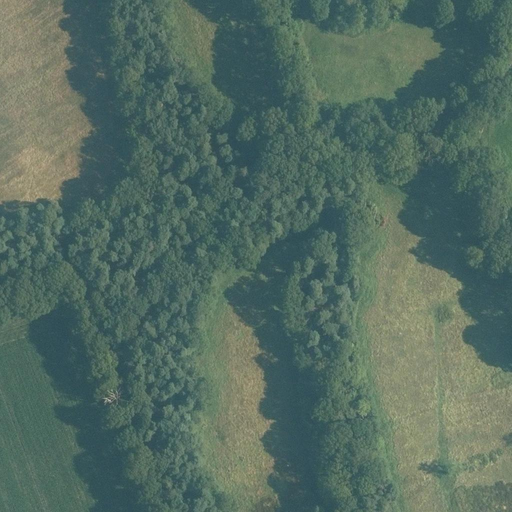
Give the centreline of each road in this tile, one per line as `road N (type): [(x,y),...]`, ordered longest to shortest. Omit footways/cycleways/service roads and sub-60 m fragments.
road 1 (track): [(115,369),(137,322),(251,167),(431,133),(472,115),(511,66)]
road 2 (track): [(167,511),(115,369)]
